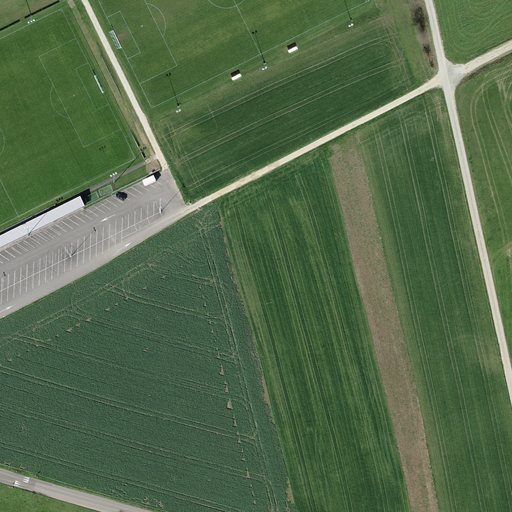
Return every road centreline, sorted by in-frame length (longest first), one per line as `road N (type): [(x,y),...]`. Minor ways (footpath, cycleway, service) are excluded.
road 1 (track): [(511,44),(185,213),(85,0)]
road 2 (track): [(427,0),(511,404)]
road 3 (residential): [(0,312),(185,213)]
road 4 (unknown): [(0,268),(130,199),(148,202),(162,225)]
road 5 (tertiary): [(140,511),(0,472)]
